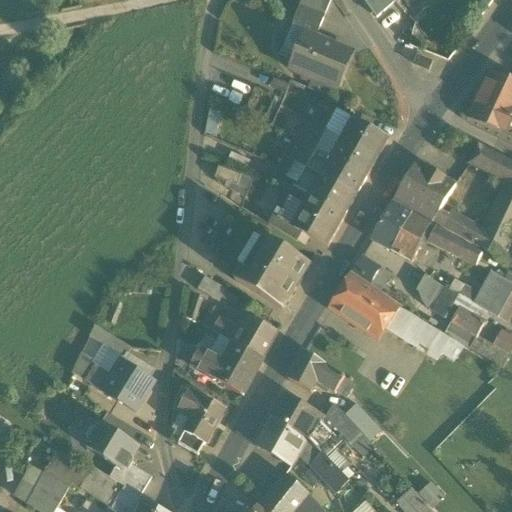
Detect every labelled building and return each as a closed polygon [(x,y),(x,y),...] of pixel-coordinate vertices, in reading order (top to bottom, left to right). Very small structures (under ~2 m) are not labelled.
[(332,0),(303,0),(300,8),(325,18),(333,0),(332,0)] [(363,0),(363,1),(376,20),(396,3),(392,0),(363,0)] [(318,34),(325,18),(300,8),(293,24),(309,31),(318,34)] [(307,36),(316,40),(318,34),(309,31),(307,36)] [(291,74),(336,92),(352,55),(316,40),(307,36),(291,74)] [(414,67),(429,73),(433,65),(418,58),(416,62),(414,67)] [(468,120),(507,137),(511,126),(511,83),(490,74),(468,120)] [(312,124),(328,133),(337,119),(321,109),(312,124)] [(340,114),(337,119),(328,133),(343,142),(354,122),(340,114)] [(354,122),(343,142),(377,161),(388,142),(354,122)] [(317,152),(328,133),(312,124),(305,136),(300,133),(295,141),(317,152)] [(307,171),(317,152),(295,141),(285,159),(307,171)] [(343,142),(332,160),(366,180),(377,161),(343,142)] [(509,186),(493,221),(511,230),(511,162),(479,146),(469,165),(509,186)] [(227,166),(244,172),(247,165),(230,158),(227,166)] [(298,186),(307,171),(285,159),(277,173),(298,186)] [(332,160),(321,179),(356,199),(366,180),(332,160)] [(394,202),(415,214),(438,176),(422,166),(418,164),(394,202)] [(214,178),(237,187),(241,176),(219,167),(214,178)] [(237,187),(249,192),(253,181),(241,176),(237,187)] [(457,187),(438,176),(415,214),(450,234),(459,217),(452,213),(448,218),(441,214),(457,187)] [(321,179),(310,198),(315,201),(345,218),(356,199),(321,179)] [(293,242),(299,232),(297,231),(315,201),(310,198),(295,190),(294,189),(291,195),(279,213),(278,212),(269,227),(293,242)] [(345,218),(315,201),(297,231),(299,232),(302,234),(327,249),(345,218)] [(372,242),(391,253),(412,217),(392,205),(372,242)] [(431,227),(412,217),(391,253),(390,253),(411,264),(423,242),(442,251),(449,237),(431,227)] [(458,239),(479,249),(487,233),(459,217),(450,234),(458,239)] [(498,259),(511,231),(511,230),(493,221),(487,233),(479,249),(498,259)] [(299,232),(293,242),(297,244),(302,234),(299,232)] [(234,282),(281,311),(309,266),(262,237),(234,282)] [(442,251),(477,267),(482,255),(455,240),(449,237),(442,251)] [(353,275),(370,287),(381,269),(364,258),(363,257),(353,275)] [(474,306),(498,320),(511,295),(511,285),(492,274),(474,306)] [(197,290),(218,304),(226,291),(205,278),(197,290)] [(330,310),(378,339),(387,327),(398,309),(349,278),(330,310)] [(428,309),(445,319),(458,297),(429,280),(426,278),(419,291),(428,309)] [(387,327),(424,350),(437,330),(436,330),(418,318),(399,307),(398,309),(387,327)] [(446,335),(466,345),(478,322),(469,315),(470,314),(459,309),(446,335)] [(203,327),(213,333),(218,325),(214,323),(217,318),(210,314),(203,327)] [(238,330),(221,320),(217,318),(214,323),(218,325),(213,333),(230,343),(233,338),(238,330)] [(230,343),(234,345),(264,361),(278,336),(249,320),(238,341),(233,338),(230,343)] [(103,347),(124,361),(128,356),(131,350),(95,327),(90,338),(103,347)] [(441,353),(454,361),(463,347),(449,338),(437,330),(424,350),(437,359),(441,353)] [(243,397),(264,361),(234,345),(225,362),(223,365),(214,381),(243,397)] [(103,347),(94,362),(97,364),(95,367),(111,377),(121,362),(151,381),(156,373),(128,356),(124,361),(103,347)] [(201,353),(223,365),(225,362),(203,349),(201,353)] [(192,368),(214,381),(223,365),(201,353),(192,368)] [(335,394),(336,394),(344,380),(304,354),(304,355),(289,383),(312,395),(317,385),(335,394)] [(94,362),(82,355),(73,374),(85,382),(95,367),(97,364),(94,362)] [(121,362),(111,377),(101,393),(135,414),(155,383),(151,381),(121,362)] [(84,382),(101,393),(111,377),(95,367),(85,382),(84,382)] [(355,386),(344,380),(336,394),(346,400),(352,391),(355,386)] [(204,446),(205,446),(213,432),(225,411),(204,399),(203,401),(188,392),(177,411),(192,420),(184,435),(185,435),(204,446)] [(283,397),(271,419),(307,442),(320,419),(283,397)] [(363,460),(373,449),(367,442),(348,421),(334,406),(325,420),(343,439),(363,460)] [(357,414),(348,421),(367,442),(375,435),(357,414)] [(321,418),(320,419),(307,442),(321,457),(323,459),(343,439),(325,420),(324,421),(321,418)] [(0,444),(12,427),(0,419),(0,444)] [(293,467),(301,453),(307,442),(271,419),(255,446),(293,467)] [(100,425),(98,429),(88,446),(86,450),(104,461),(105,462),(116,469),(123,473),(128,465),(131,459),(138,448),(100,425)] [(86,438),(88,446),(98,429),(90,431),(86,438)] [(178,447),(197,457),(204,446),(185,435),(178,447)] [(301,453),(311,461),(313,464),(321,457),(307,442),(301,453)] [(57,455),(44,476),(69,490),(72,485),(80,490),(89,475),(57,455)] [(323,459),(321,457),(313,464),(310,467),(336,495),(348,484),(323,459)] [(133,468),(128,465),(123,473),(116,469),(110,480),(124,489),(131,493),(139,500),(152,479),(133,468)] [(116,506),(124,489),(110,480),(94,469),(89,475),(80,490),(112,511),(116,506)] [(28,505),(44,476),(34,470),(17,500),(28,505)] [(27,506),(36,511),(56,511),(69,490),(44,476),(28,505),(27,506)] [(269,511),(297,511),(305,502),(310,497),(284,477),(261,505),(269,511)] [(423,492),(433,507),(444,500),(434,484),(423,492)] [(125,511),(161,511),(143,503),(139,500),(131,493),(124,489),(116,506),(125,511)] [(429,511),(412,492),(401,503),(409,511),(429,511)] [(317,511),(305,502),(297,511),(317,511)] [(376,511),(368,503),(357,511),(376,511)]
